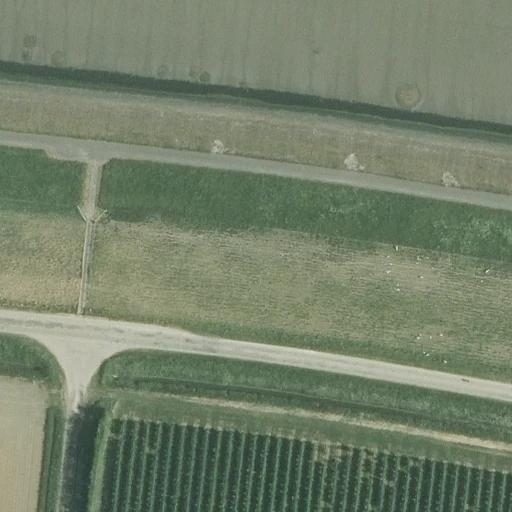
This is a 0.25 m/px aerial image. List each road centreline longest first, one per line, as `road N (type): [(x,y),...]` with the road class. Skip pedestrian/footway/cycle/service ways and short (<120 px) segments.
road 1 (unclassified): [(511,392),(80,329)]
road 2 (unclassified): [(62,511),(80,329)]
